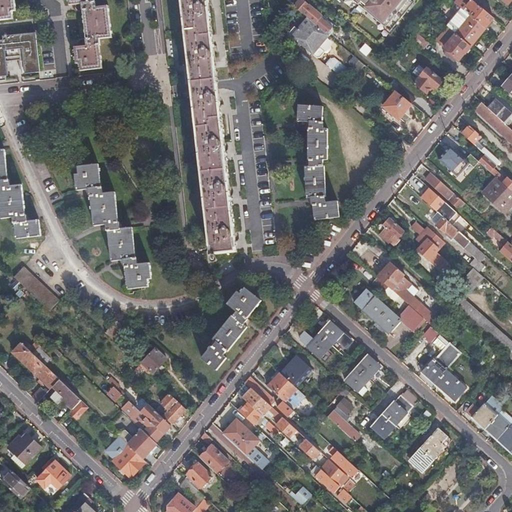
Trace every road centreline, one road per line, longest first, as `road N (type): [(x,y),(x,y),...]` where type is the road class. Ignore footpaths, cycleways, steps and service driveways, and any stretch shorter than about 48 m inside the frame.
road 1 (residential): [(0,121),(68,250),(119,298),(170,306),(260,266),(287,271),(308,288)]
road 2 (residential): [(511,35),(308,288)]
road 3 (residential): [(308,288),(133,508)]
road 4 (residential): [(511,475),(308,288)]
road 5 (residential): [(133,508),(0,381)]
road 6 (residential): [(0,100),(134,85)]
